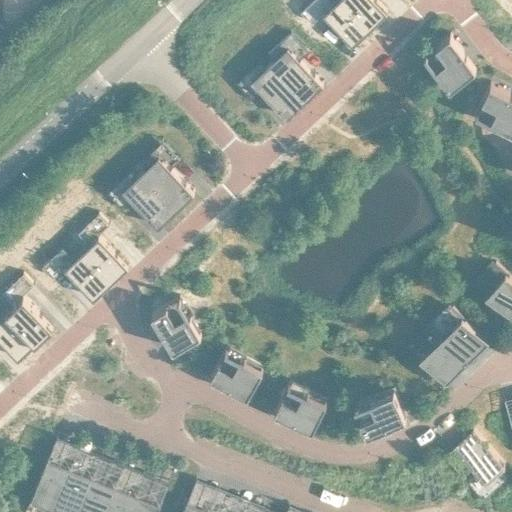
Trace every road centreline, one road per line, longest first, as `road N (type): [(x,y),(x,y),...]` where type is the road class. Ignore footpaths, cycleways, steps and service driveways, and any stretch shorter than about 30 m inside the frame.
road 1 (residential): [(498,387),(430,445),(360,466),(316,459),(192,396)]
road 2 (residential): [(263,177),(456,1)]
road 3 (tertiary): [(0,199),(150,59)]
road 4 (residential): [(126,312),(263,177)]
road 5 (residential): [(342,511),(171,447)]
road 6 (residential): [(126,312),(0,431)]
road 7 (residential): [(263,177),(150,59)]
